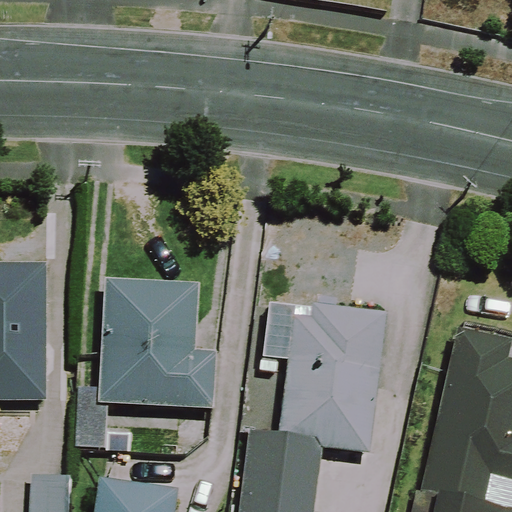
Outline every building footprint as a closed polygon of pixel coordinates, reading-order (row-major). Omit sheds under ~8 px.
[(0,408),(40,410),(44,276),(0,274),(0,408)] [(190,297),(103,291),(96,412),(203,419),(206,362),(186,360),(190,297)] [(306,327),(290,325),(283,389),(251,386),(239,511),(311,511),(314,489),(363,494),(381,309),(309,302),(306,327)] [(511,511),(511,349),(449,339),(419,511),(511,511)] [(169,511),(171,498),(92,489),(89,511),(169,511)] [(64,511),(65,492),(2,490),(1,511),(64,511)]
